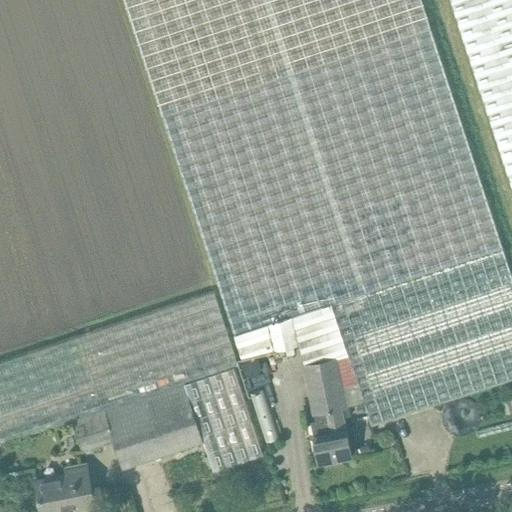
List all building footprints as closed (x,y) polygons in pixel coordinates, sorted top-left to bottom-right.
[(125,0),(236,340),(334,309),(372,425),(511,378),(511,273),(422,0),(125,0)] [(511,0),(451,0),(511,185),(511,0)] [(0,444),(73,420),(234,366),(238,365),(232,346),(214,291),(0,361),(0,444)] [(334,309),(236,340),(243,359),(274,349),(274,350),(299,344),(304,364),(316,421),(311,422),(319,461),(352,454),(347,429),(345,429),(341,407),(346,406),(342,386),(354,383),(349,359),(350,359),(334,309)] [(263,452),(234,366),(73,420),(83,451),(114,440),(122,466),(203,440),(214,469),(263,452)] [(511,405),(510,398),(501,400),(505,415),(511,413),(511,405)] [(58,511),(95,505),(88,471),(86,462),(64,466),(65,473),(35,479),(41,511),(58,511)]
